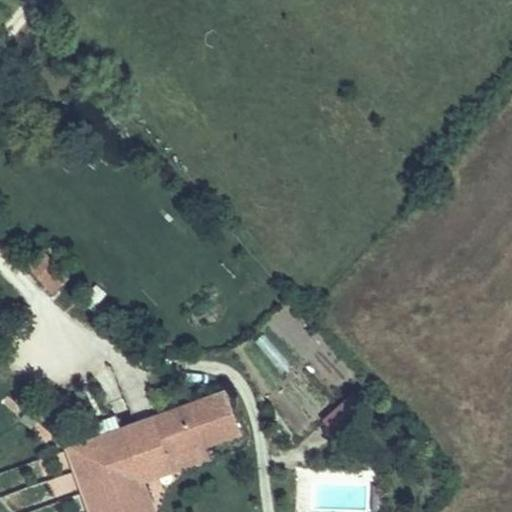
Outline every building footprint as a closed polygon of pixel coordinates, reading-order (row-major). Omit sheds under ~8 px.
[(51,295),(69,278),(40,247),(22,264),(51,295)] [(265,332),(254,340),(279,373),(289,366),(265,332)] [(81,430),(106,511),(127,511),(161,501),(151,467),(181,457),(177,440),(213,429),(249,417),(237,379),(81,430)] [(353,390),(321,418),(341,440),(372,412),(353,390)] [(220,446),(213,429),(177,440),(181,457),(220,446)] [(164,511),(161,501),(127,511),(164,511)]
